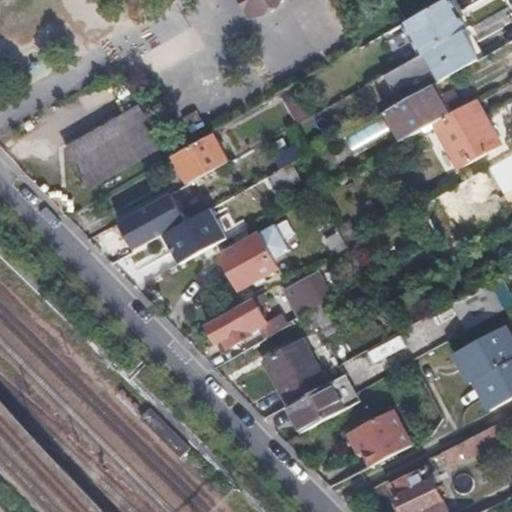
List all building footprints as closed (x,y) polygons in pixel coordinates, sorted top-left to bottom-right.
[(238,0),(251,24),(289,4),(287,0),(238,0)] [(422,52),(467,26),(452,0),(442,0),(404,22),(422,52)] [(440,80),(483,54),(467,26),(422,52),(433,67),(440,80)] [(433,67),(422,52),(384,73),(391,86),(393,89),(433,67)] [(391,86),(384,73),(365,84),(372,96),(391,86)] [(432,123),(447,114),(432,84),(387,109),(403,139),(432,123)] [(286,103),(297,123),(311,116),(299,96),(286,103)] [(501,144),(475,98),(447,114),(432,123),(459,168),(501,144)] [(141,107),(68,150),(89,186),(162,142),(141,107)] [(173,155),(189,183),(229,161),(214,132),(173,155)] [(296,139),(273,145),(278,165),(302,159),(296,139)] [(511,152),(417,206),(435,238),(440,245),(468,230),(462,219),(494,201),(497,200),(490,186),(505,178),(504,175),(511,170),(511,152)] [(170,231),(176,228),(161,200),(154,204),(166,224),(170,231)] [(462,219),(468,230),(499,212),(494,201),(462,219)] [(236,203),(209,217),(217,231),(244,216),(236,203)] [(166,224),(154,204),(121,222),(133,243),(166,224)] [(170,231),(166,224),(133,243),(136,250),(170,231)] [(335,251),(347,245),(338,229),(327,236),(335,251)] [(258,235),(220,256),(239,289),(277,267),(258,235)] [(319,308),(326,304),(310,275),(286,288),(302,317),(311,312),(319,308)] [(451,300),(466,327),(504,306),(490,278),(451,300)] [(261,328),(267,339),(290,324),(285,314),(270,321),(255,296),(238,305),(240,309),(210,325),(218,341),(224,338),(229,347),(261,328)] [(443,371),(511,332),(511,301),(504,306),(466,327),(430,348),(443,371)] [(323,334),(331,330),(319,308),(311,312),(323,334)] [(347,377),(405,350),(399,337),(341,364),(347,377)] [(287,405),(290,404),(324,384),(299,340),(263,362),(287,405)] [(360,398),(355,390),(344,372),(324,384),(290,404),(304,431),(360,398)] [(507,419),(511,416),(511,383),(469,407),(482,432),(507,419)] [(373,464),(373,466),(412,445),(393,408),(349,430),(357,445),(362,443),(366,451),(373,464)] [(482,432),(444,451),(450,464),(511,431),(511,427),(507,419),(482,432)] [(362,443),(357,445),(361,454),(366,451),(362,443)] [(393,485),(406,511),(440,511),(448,508),(428,467),(393,485)]
